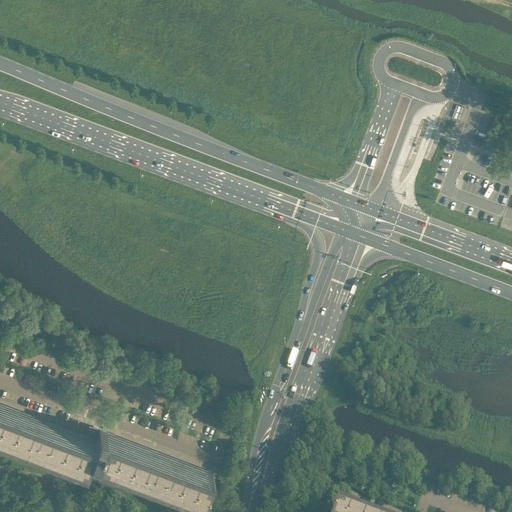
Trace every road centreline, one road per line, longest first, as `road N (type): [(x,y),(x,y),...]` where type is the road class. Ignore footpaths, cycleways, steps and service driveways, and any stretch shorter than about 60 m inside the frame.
road 1 (primary): [(351,202),(0,63)]
road 2 (primary): [(0,104),(291,211)]
road 3 (secondary): [(251,511),(363,238)]
road 4 (secondary): [(302,324),(255,446),(244,511)]
road 5 (unclassified): [(418,94),(434,99),(448,92),(452,74),(442,63),(387,49),(378,66),(394,84)]
road 6 (primary): [(363,238),(511,293)]
road 7 (primary): [(511,260),(373,210)]
road 8 (unclassified): [(394,84),(351,202)]
road 9 (unclassified): [(373,210),(418,94)]
road 10 (primary): [(291,211),(318,249),(302,324)]
